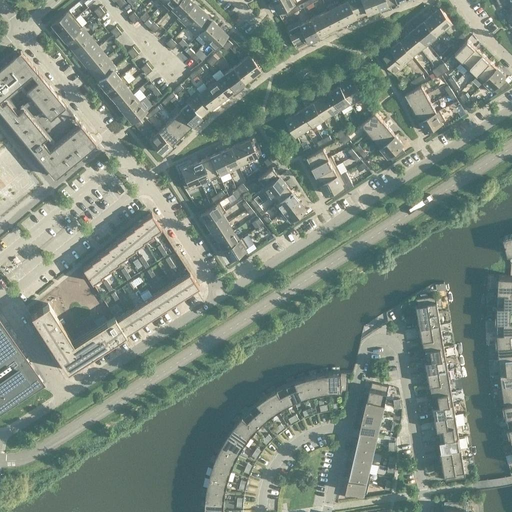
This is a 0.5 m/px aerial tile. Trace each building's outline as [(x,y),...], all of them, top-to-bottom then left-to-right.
[(179,0),(165,0),(162,3),(170,10),(172,8),(172,7),(179,0)] [(193,1),(191,0),(179,0),(172,7),(172,8),(180,15),(193,1)] [(297,1),(296,0),(276,0),(272,2),(277,12),(297,1)] [(346,1),(338,5),(337,5),(346,22),(355,17),(346,0),(346,1)] [(345,0),(346,1),(346,0),(355,17),(367,12),(362,0),(345,0)] [(374,0),(362,0),(367,12),(377,9),(374,0)] [(374,0),(377,9),(387,5),(385,0),(374,0)] [(203,11),(193,1),(180,15),(178,17),(188,26),(203,11)] [(336,2),(326,7),(328,10),(337,26),(346,22),(337,5),(338,5),(336,2)] [(452,22),(441,7),(432,14),(444,29),(452,22)] [(75,18),(69,9),(52,24),(58,32),(75,18)] [(328,10),(319,15),(327,31),(337,26),(328,10)] [(212,20),(203,11),(188,26),(198,36),(200,34),(199,33),(212,20)] [(444,29),(432,14),(424,21),(436,35),(444,29)] [(327,31),(319,15),(309,19),(318,36),(327,31)] [(82,26),(75,18),(58,32),(65,40),(82,26)] [(318,36),(309,19),(300,24),(308,41),(318,36)] [(220,27),(212,20),(199,33),(200,34),(207,40),(220,27)] [(299,21),(298,21),(286,28),(296,47),(308,41),(300,24),(299,21)] [(436,35),(424,21),(416,28),(428,42),(436,35)] [(82,26),(65,40),(73,50),(90,36),(82,26)] [(227,34),(220,27),(207,40),(215,48),(227,34)] [(428,42),(416,28),(408,34),(420,48),(428,42)] [(420,48),(408,34),(400,40),(412,55),(420,48)] [(98,46),(90,36),(73,50),(82,60),(98,46)] [(179,42),(184,48),(187,45),(188,44),(182,39),(179,42)] [(476,46),(468,39),(455,52),(462,59),(463,60),(476,46)] [(412,55),(400,40),(392,47),(404,62),(404,61),(412,55)] [(107,57),(98,46),(82,60),(90,70),(107,57)] [(483,53),(476,46),(463,60),(462,59),(460,62),(468,69),(483,53)] [(404,62),(392,47),(381,56),(395,73),(406,64),(404,61),(404,62)] [(36,68),(24,54),(23,55),(20,52),(0,67),(0,109),(33,150),(35,153),(39,157),(39,158),(39,157),(52,173),(54,175),(95,141),(90,134),(40,74),(38,71),(36,69),(36,68)] [(490,60),(483,53),(468,69),(475,76),(490,60)] [(260,70),(249,55),(240,61),(252,76),(260,70)] [(116,67),(107,57),(90,70),(99,81),(113,69),(116,67)] [(498,67),(490,60),(475,76),(482,83),(498,67)] [(252,76),(240,61),(232,67),(244,82),(252,76)] [(244,82),(232,67),(224,74),(235,89),(244,82)] [(506,75),(498,67),(482,83),(491,91),(493,89),(498,93),(503,90),(497,85),(506,75)] [(113,69),(99,81),(105,89),(120,77),(119,77),(113,69)] [(235,89),(224,74),(216,80),(227,95),(235,89)] [(122,75),(120,76),(119,77),(120,77),(105,89),(112,97),(126,85),(127,86),(129,83),(122,75)] [(214,77),(213,77),(205,84),(207,87),(208,86),(219,101),(227,95),(216,80),(215,79),(214,77)] [(363,97),(352,79),(340,86),(350,102),(349,102),(351,104),(363,97)] [(427,94),(422,84),(406,93),(411,103),(427,94)] [(126,85),(112,97),(119,105),(133,93),(127,86),(126,85)] [(208,86),(207,87),(200,92),(199,93),(210,107),(219,101),(208,86)] [(350,102),(340,86),(331,91),(341,107),(349,102),(350,102)] [(200,92),(198,90),(186,101),(188,103),(201,117),(210,107),(199,93),(200,92)] [(341,107),(331,91),(322,97),(332,113),(341,107)] [(140,101),(133,93),(119,105),(125,113),(140,101)] [(432,103),(427,94),(411,103),(416,112),(432,103)] [(332,113),(322,97),(313,102),(323,118),(332,113)] [(147,110),(140,101),(125,113),(132,121),(147,110)] [(323,118),(313,102),(304,108),(314,124),(323,118)] [(188,103),(180,110),(193,124),(201,117),(188,103)] [(437,111),(432,103),(416,112),(421,121),(437,112),(437,111)] [(461,105),(456,108),(461,116),(466,113),(461,105)] [(314,124),(304,108),(296,113),(305,129),(314,124)] [(440,109),(437,111),(437,112),(421,121),(426,131),(437,124),(441,130),(445,127),(442,122),(445,120),(440,110),(440,109)] [(193,124),(180,110),(173,117),(185,131),(193,124)] [(383,120),(376,111),(362,123),(369,132),(383,120)] [(305,129),(296,113),(286,119),(296,135),(305,129)] [(185,131),(173,117),(165,124),(178,138),(185,131)] [(389,127),(383,120),(369,132),(375,139),(389,127)] [(178,138),(165,124),(158,131),(171,145),(178,138)] [(396,135),(389,127),(375,139),(381,147),(382,147),(396,135)] [(171,145),(158,131),(150,139),(162,153),(171,145)] [(403,144),(396,135),(382,147),(381,147),(379,149),(386,158),(389,156),(393,161),(398,158),(393,152),(403,144)] [(249,138),(239,143),(247,160),(262,153),(257,143),(252,146),(249,138)] [(247,160),(239,143),(230,147),(238,164),(247,160)] [(238,164),(230,147),(220,151),(228,168),(238,164)] [(328,157),(324,147),(307,156),(312,166),(329,157),(328,157)] [(228,168),(220,151),(211,156),(220,176),(230,171),(228,168)] [(332,155),(328,157),(329,157),(312,166),(317,175),(337,164),(332,155)] [(220,176),(211,156),(201,160),(211,180),(220,176)] [(211,180),(201,160),(192,164),(201,184),(211,180)] [(201,184),(192,164),(182,169),(185,176),(180,178),(184,188),(189,186),(191,189),(201,184)] [(341,173),(337,164),(317,175),(322,184),(341,173)] [(279,175),(272,166),(258,178),(264,186),(279,175)] [(322,184),(327,194),(338,188),(342,194),(354,186),(346,171),(341,173),(322,184)] [(285,183),(279,175),(264,186),(271,194),(285,183)] [(292,191),(285,183),(271,194),(277,202),(292,191)] [(116,189),(119,194),(124,190),(120,186),(116,189)] [(298,199),(292,191),(277,202),(274,204),(281,213),(298,199)] [(305,208),(298,199),(281,213),(288,222),(290,219),(294,224),(299,221),(295,216),(305,208)] [(226,211),(219,202),(201,214),(207,223),(222,213),(226,211)] [(151,233),(152,233),(161,227),(152,212),(142,219),(142,220),(143,220),(151,233)] [(222,213),(207,223),(212,231),(228,221),(222,213)] [(143,240),(153,234),(152,233),(151,233),(143,220),(142,220),(133,226),(134,227),(134,226),(143,240)] [(234,230),(228,221),(212,231),(218,240),(234,230)] [(135,247),(144,241),(143,240),(134,226),(134,227),(125,233),(126,234),(126,233),(135,247)] [(239,239),(239,238),(234,230),(218,240),(223,249),(239,239)] [(126,254),(127,253),(136,248),(135,247),(126,233),(126,234),(116,240),(117,241),(118,240),(126,254)] [(242,236),(240,238),(239,238),(239,239),(223,249),(230,259),(241,252),(244,257),(248,254),(245,248),(248,247),(242,236)] [(127,254),(127,253),(126,254),(118,240),(117,241),(108,246),(109,248),(109,247),(118,261),(118,260),(127,254)] [(109,268),(110,267),(119,261),(118,260),(118,261),(109,247),(109,248),(100,253),(100,254),(101,254),(109,268)] [(101,274),(111,268),(110,267),(109,268),(101,254),(100,254),(91,260),(92,261),(101,274)] [(92,261),(83,267),(92,282),(102,275),(101,274),(92,261)] [(199,286),(189,271),(180,277),(189,292),(199,286)] [(511,276),(499,276),(498,291),(511,291),(511,276)] [(189,292),(180,277),(171,283),(180,298),(189,292)] [(180,298),(171,283),(162,289),(171,303),(180,298)] [(171,303),(162,289),(153,295),(162,309),(171,303)] [(511,291),(498,291),(498,306),(511,306),(511,291)] [(162,309),(153,295),(144,301),(153,315),(162,309)] [(416,298),(417,304),(419,316),(439,312),(436,295),(416,298)] [(153,315),(144,301),(134,306),(144,321),(153,315)] [(48,303),(31,314),(67,370),(126,333),(116,318),(114,315),(73,342),(48,303)] [(135,327),(144,321),(134,306),(125,312),(135,327)] [(511,306),(498,306),(498,321),(511,320),(511,306)] [(135,327),(125,312),(116,318),(126,333),(135,327)] [(441,324),(439,312),(419,316),(420,323),(417,323),(417,328),(421,327),(441,324)] [(94,320),(98,325),(107,320),(103,314),(94,320)] [(511,320),(498,321),(498,333),(511,332),(511,320)] [(0,413),(9,408),(2,399),(28,381),(19,369),(28,363),(0,323),(0,413)] [(442,335),(441,324),(421,327),(422,334),(419,335),(419,339),(423,338),(442,335)] [(511,332),(498,333),(498,345),(511,343),(511,332)] [(444,346),(442,335),(423,338),(424,345),(420,346),(421,350),(425,350),(425,349),(444,346)] [(511,343),(498,345),(499,360),(511,358),(511,343)] [(446,357),(444,346),(425,349),(425,350),(426,357),(422,357),(423,361),(426,361),(446,357)] [(448,369),(446,357),(426,361),(428,368),(424,368),(425,373),(428,372),(448,369)] [(511,358),(499,360),(501,375),(511,373),(511,358)] [(450,380),(448,369),(428,372),(430,379),(426,380),(427,384),(430,383),(450,380)] [(342,371),(339,372),(330,372),(332,391),(342,390),(342,379),(344,379),(344,373),(342,373),(342,371)] [(332,391),(330,372),(318,374),(322,392),(332,391)] [(511,373),(501,375),(503,389),(503,390),(511,388),(511,373)] [(322,392),(318,374),(307,377),(312,394),(322,392)] [(312,394),(307,377),(296,380),(303,397),(312,394)] [(303,397),(296,380),(287,384),(294,401),(303,397)] [(452,391),(450,380),(430,383),(431,390),(428,391),(429,395),(432,394),(452,391)] [(294,401),(287,384),(277,389),(286,405),(294,401)] [(371,386),(368,396),(368,397),(386,401),(388,390),(386,389),(387,387),(382,386),(381,388),(371,386)] [(511,388),(503,390),(503,389),(499,390),(500,398),(504,398),(505,404),(511,403),(511,388)] [(286,405),(277,389),(267,395),(278,410),(286,405)] [(454,403),(452,391),(432,394),(433,402),(430,402),(430,407),(434,406),(454,403)] [(278,410),(267,395),(258,402),(270,416),(278,410)] [(386,401),(368,397),(366,407),(383,411),(386,401)] [(270,416),(258,402),(250,408),(263,422),(270,416)] [(456,414),(454,403),(434,406),(435,413),(432,414),(432,418),(436,417),(456,414)] [(383,411),(366,407),(363,418),(381,422),(383,411)] [(263,422),(250,408),(243,416),(256,428),(263,422)] [(457,425),(456,414),(436,417),(437,424),(433,425),(434,429),(438,428),(457,425)] [(256,428),(243,416),(235,425),(250,436),(256,428)] [(381,422),(363,418),(361,428),(378,432),(381,422)] [(250,436),(235,425),(229,434),(244,444),(250,436)] [(459,436),(457,425),(438,428),(439,436),(435,436),(436,440),(440,440),(459,436)] [(378,432),(361,428),(359,438),(376,442),(378,432)] [(244,444),(229,434),(223,444),(239,453),(244,444)] [(461,448),(459,436),(440,440),(441,447),(437,447),(438,452),(441,451),(461,448)] [(376,442),(359,438),(356,448),(374,452),(376,442)] [(239,453),(223,444),(218,454),(234,462),(239,453)] [(374,452),(356,448),(354,458),(372,462),(374,452)] [(463,459),(461,448),(441,451),(443,458),(439,459),(440,463),(443,462),(463,459)] [(234,462),(218,454),(213,465),(231,471),(234,462)] [(372,462),(354,458),(352,468),(369,472),(372,462)] [(466,477),(463,459),(443,462),(446,480),(466,477)] [(231,471),(213,465),(210,476),(228,481),(231,471)] [(371,472),(369,472),(352,468),(349,478),(368,482),(371,472)] [(228,481),(210,476),(208,487),(226,490),(228,481)] [(368,482),(349,478),(347,489),(366,493),(368,482)] [(226,490),(208,487),(206,499),(225,500),(226,490)] [(225,500),(206,499),(206,510),(224,510),(225,500)] [(445,501),(445,502),(446,502),(446,508),(446,511),(445,511),(444,511),(468,511),(469,509),(469,508),(467,508),(467,501),(469,501),(469,500),(445,501)]
